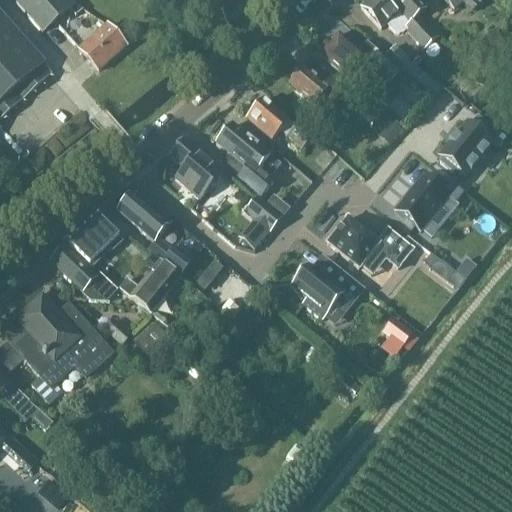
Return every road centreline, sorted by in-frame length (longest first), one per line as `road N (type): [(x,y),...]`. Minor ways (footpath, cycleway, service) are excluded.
road 1 (residential): [(125,169),(255,273),(316,200),(372,191),(434,115)]
road 2 (tertiary): [(125,169),(322,0)]
road 3 (tertiary): [(0,280),(125,169)]
